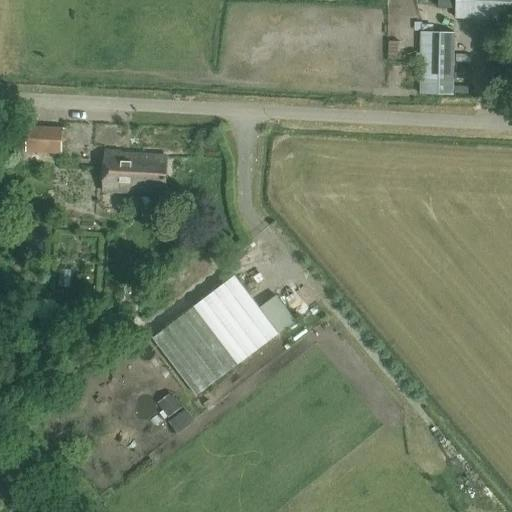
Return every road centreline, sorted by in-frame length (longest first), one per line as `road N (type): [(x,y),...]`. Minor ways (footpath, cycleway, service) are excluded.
road 1 (unclassified): [(0,98),(511,125)]
road 2 (unclassified): [(81,511),(0,417)]
